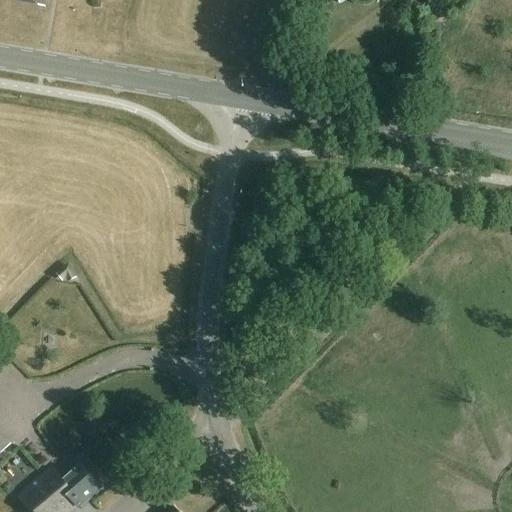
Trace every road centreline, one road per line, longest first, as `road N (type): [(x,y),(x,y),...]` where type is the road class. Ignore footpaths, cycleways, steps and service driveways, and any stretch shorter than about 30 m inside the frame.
road 1 (unclassified): [(214,411),(210,299),(242,96)]
road 2 (secondary): [(511,145),(242,96)]
road 3 (secondary): [(242,96),(0,56)]
road 4 (unclassified): [(214,411),(114,511)]
